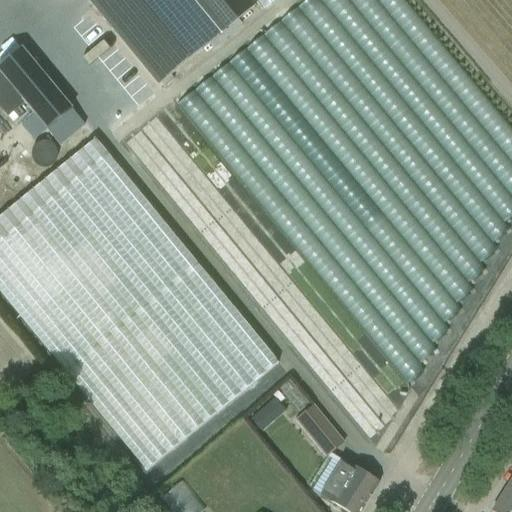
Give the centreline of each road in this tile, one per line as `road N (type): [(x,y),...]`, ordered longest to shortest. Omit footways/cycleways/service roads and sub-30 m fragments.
road 1 (unknown): [(36,0),(118,151),(391,494)]
road 2 (unclassified): [(511,289),(391,494)]
road 3 (primary): [(427,511),(511,372)]
